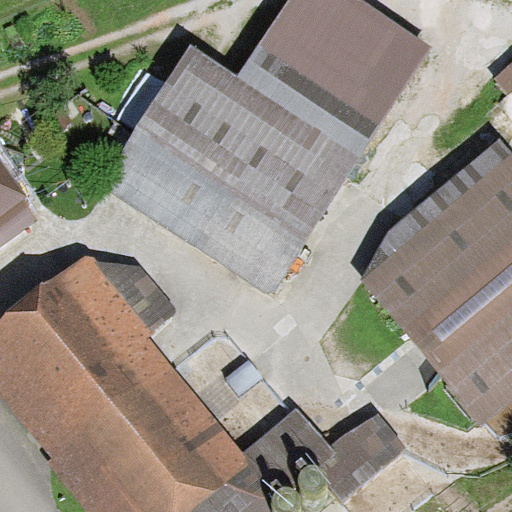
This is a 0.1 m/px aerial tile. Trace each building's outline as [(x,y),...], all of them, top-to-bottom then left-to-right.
[(182,78),(99,206),(266,313),(371,150),(249,71),(226,106),(182,78)] [(511,390),(511,194),(491,169),(351,283),(468,426),(511,390)] [(0,213),(0,244),(15,234),(0,213)] [(80,277),(0,347),(0,409),(91,511),(243,511),(305,458),(286,436),(236,481),(126,358),(169,319),(134,279),(80,277)] [(346,511),(388,474),(354,436),(304,482),(330,511),(346,511)]
